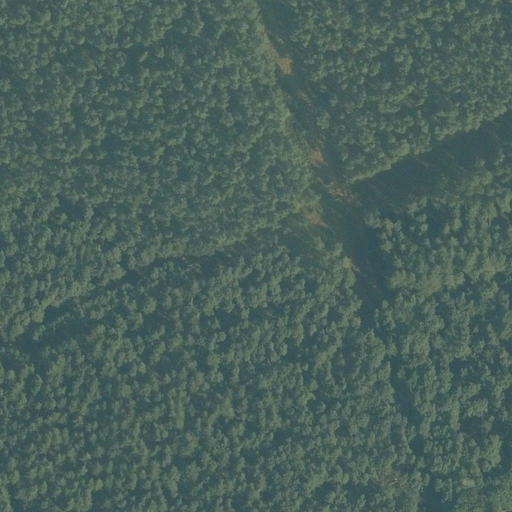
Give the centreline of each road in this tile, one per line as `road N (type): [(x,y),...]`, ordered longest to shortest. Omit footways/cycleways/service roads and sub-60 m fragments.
road 1 (track): [(511,287),(414,307),(384,304),(355,212),(338,189),(0,355)]
road 2 (track): [(511,106),(338,189)]
